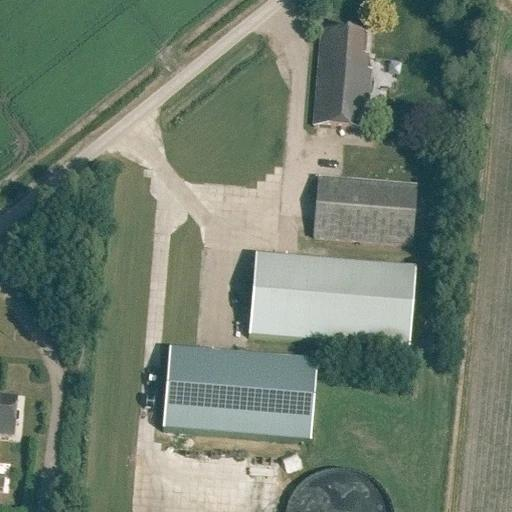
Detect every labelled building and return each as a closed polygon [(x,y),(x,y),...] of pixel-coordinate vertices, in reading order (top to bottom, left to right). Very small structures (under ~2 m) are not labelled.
[(368,60),(362,59),(364,37),(322,34),(314,130),(366,134),(370,81),(367,81),(368,60)] [(319,182),(314,242),(411,250),(416,190),(319,182)] [(67,257),(65,269),(80,270),(81,258),(67,257)] [(254,261),(247,342),(408,356),(415,274),(254,261)] [(309,448),(315,368),(168,356),(161,435),(309,448)] [(0,437),(13,439),(16,403),(0,401),(0,437)] [(333,475),(297,487),(289,511),(388,511),(380,488),(333,475)]
